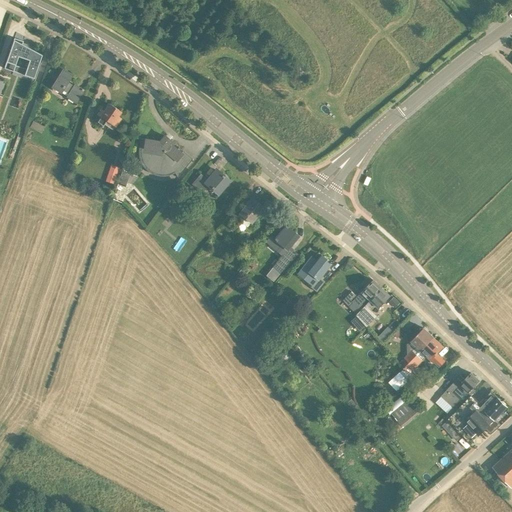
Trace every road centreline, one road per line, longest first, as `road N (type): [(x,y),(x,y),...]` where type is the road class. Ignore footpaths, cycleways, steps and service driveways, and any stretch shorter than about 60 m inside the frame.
road 1 (secondary): [(107,43),(300,198)]
road 2 (secondary): [(307,187),(186,92),(107,43)]
road 3 (tertiary): [(350,158),(511,24)]
road 4 (secondary): [(448,324),(404,264),(323,198)]
road 5 (secondary): [(316,209),(448,324)]
road 6 (unclassified): [(411,511),(511,421)]
